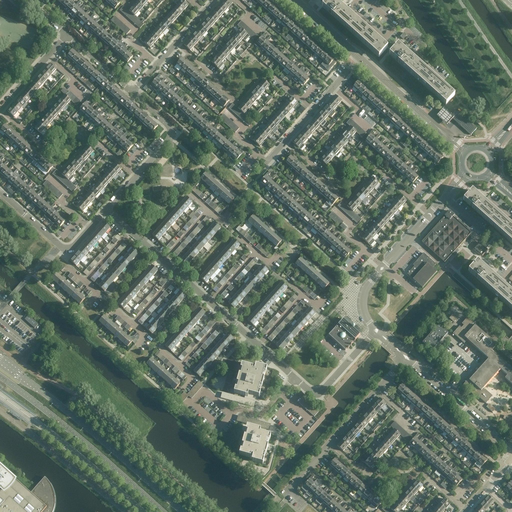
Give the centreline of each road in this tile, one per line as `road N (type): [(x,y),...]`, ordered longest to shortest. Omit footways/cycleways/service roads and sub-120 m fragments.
road 1 (residential): [(295,378),(106,210)]
road 2 (secondary): [(181,511),(0,359)]
road 3 (secondary): [(0,376),(162,511)]
road 4 (residential): [(448,194),(365,288),(362,312),(376,330)]
road 5 (residential): [(132,93),(168,125),(170,138),(106,210)]
road 6 (residential): [(106,210),(62,249),(0,192)]
road 7 (residential): [(405,357),(511,451)]
road 8 (residential): [(442,80),(415,55),(423,45),(367,0)]
